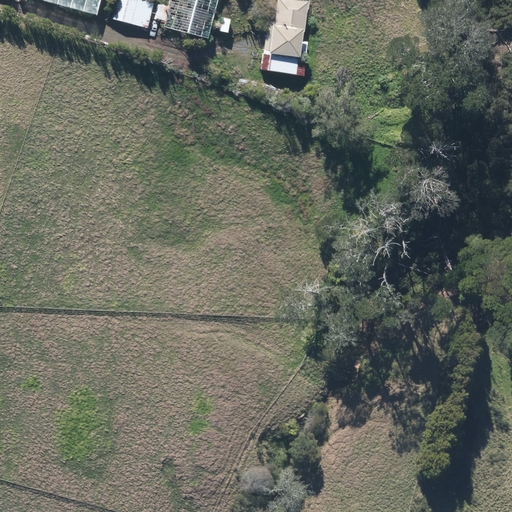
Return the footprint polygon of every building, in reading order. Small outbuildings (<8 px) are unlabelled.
[(26,0),(92,18),(96,0),(26,0)] [(115,0),(110,22),(145,30),(152,1),(149,0),(143,0),(143,2),(134,0),(115,0)] [(161,29),(204,40),(214,0),(168,0),(167,9),(156,6),(153,20),(163,22),(161,29)] [(264,74),(301,78),(305,43),(296,42),(297,34),(300,34),(303,4),(274,1),(271,28),(264,27),(259,71),(264,72),(264,74)] [(217,33),(225,34),(228,20),(220,18),(217,33)]
